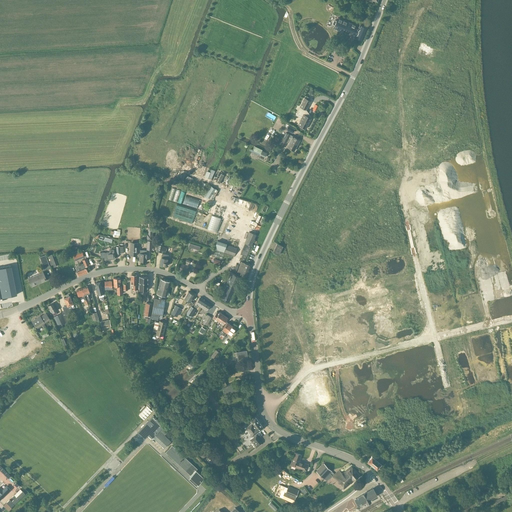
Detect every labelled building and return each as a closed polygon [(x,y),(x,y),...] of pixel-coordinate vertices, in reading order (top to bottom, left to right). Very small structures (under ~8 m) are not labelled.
[(336,21),(335,20),(334,21),(332,23),(333,25),(335,25),(333,28),(341,31),(341,32),(344,33),(344,32),(352,36),(353,33),(356,34),(355,37),(363,40),(367,28),(360,25),(358,30),(355,28),(356,25),(338,18),(336,21)] [(304,98),(299,107),(296,113),(303,116),(298,125),(306,129),(311,118),(303,114),(305,109),(306,110),(311,101),(304,98)] [(287,133),(284,138),(297,145),(300,140),(293,136),(293,137),(291,135),(287,133)] [(287,147),(288,147),(294,150),(297,145),(284,138),(279,147),(283,149),(287,142),(289,143),(287,147)] [(253,151),(258,153),(258,154),(266,157),(268,152),(255,146),(253,151)] [(223,179),(226,181),(229,175),(218,169),(215,176),(218,177),(216,181),(221,183),(223,179)] [(177,202),(181,190),(172,188),(168,199),(177,202)] [(184,204),(198,208),(200,199),(186,196),(184,204)] [(192,223),(196,210),(177,204),(173,217),(192,223)] [(212,215),(208,229),(217,232),(221,218),(212,215)] [(244,243),(245,243),(251,246),(256,234),(249,232),(244,243)] [(251,246),(245,243),(241,254),(245,256),(243,261),(245,261),(251,246)] [(279,254),(283,246),(277,243),(273,252),(279,254)] [(227,244),(224,253),(234,256),(237,248),(227,244)] [(166,248),(161,247),(159,252),(162,253),(159,265),(166,266),(169,255),(165,254),(166,248)] [(104,252),(100,253),(100,257),(104,256),(105,259),(115,258),(114,251),(114,249),(109,249),(109,252),(104,252)] [(84,257),(82,252),(73,255),(75,260),(84,257)] [(40,257),(44,268),(49,266),(45,255),(40,257)] [(76,266),(76,267),(79,276),(88,272),(85,266),(89,265),(86,259),(83,260),(84,263),(80,265),(76,266)] [(247,277),(251,265),(241,261),(237,274),(247,277)] [(182,263),(179,270),(188,274),(191,268),(182,263)] [(11,265),(0,267),(0,297),(17,294),(11,265)] [(343,346),(344,347),(341,350),(342,351),(340,353),(341,356),(368,350),(371,348),(372,349),(398,344),(391,309),(397,307),(399,319),(414,316),(412,303),(423,301),(417,268),(320,287),(321,292),(323,292),(324,294),(326,294),(334,334),(340,333),(341,334),(341,337),(337,338),(338,344),(342,343),(343,346)] [(43,272),(28,278),(32,286),(47,280),(43,272)] [(239,277),(229,272),(223,285),(224,286),(220,297),(229,301),(239,277)] [(148,276),(139,276),(139,290),(148,290),(148,276)] [(122,294),(122,288),(122,286),(120,286),(120,278),(113,278),(114,286),(117,286),(117,294),(122,294)] [(157,293),(162,295),(166,296),(168,296),(169,295),(170,293),(169,292),(167,292),(170,282),(161,279),(157,293)] [(104,293),(103,289),(101,282),(95,283),(98,295),(104,293)] [(86,305),(88,304),(82,288),(77,291),(79,297),(80,300),(84,298),(86,305)] [(184,305),(187,300),(190,302),(194,295),(188,291),(181,304),(184,305)] [(66,296),(66,297),(64,298),(67,305),(62,307),(66,315),(73,312),(70,305),(73,303),(70,295),(69,296),(68,295),(66,296)] [(197,308),(198,305),(201,307),(205,301),(199,297),(195,303),(196,303),(194,306),(197,308)] [(165,300),(161,299),(154,298),(152,313),(153,313),(159,314),(163,315),(165,300)] [(205,301),(201,307),(204,308),(202,311),(205,313),(206,310),(207,310),(208,308),(209,309),(211,307),(210,306),(210,305),(205,301)] [(144,315),(151,316),(153,303),(146,302),(144,315)] [(55,316),(57,315),(55,311),(57,310),(53,303),(48,306),(52,312),(52,311),(53,312),(55,316)] [(177,317),(182,308),(176,305),(171,313),(177,317)] [(191,306),(187,313),(191,316),(194,311),(195,309),(191,306)] [(215,327),(219,321),(224,315),(220,312),(219,312),(217,311),(212,318),(215,320),(215,318),(217,320),(215,323),(214,323),(212,327),(214,328),(215,327)] [(61,312),(57,315),(55,316),(54,316),(58,326),(66,322),(61,312)] [(91,313),(93,321),(93,323),(99,321),(99,319),(97,312),(91,313)] [(40,316),(32,322),(37,328),(38,327),(41,325),(44,329),(46,327),(44,323),(50,319),(46,313),(41,317),(40,316)] [(208,315),(203,323),(207,325),(212,317),(208,315)] [(217,328),(221,322),(223,324),(228,318),(224,315),(219,321),(215,327),(217,328)] [(283,346),(287,367),(301,364),(297,347),(299,347),(296,328),(290,329),(287,316),(265,320),(269,338),(262,339),(264,350),(283,346)] [(110,320),(100,322),(102,331),(112,329),(110,320)] [(153,331),(157,332),(156,334),(162,336),(166,322),(159,321),(159,322),(155,321),(153,331)] [(222,334),(224,336),(226,332),(232,325),(227,322),(222,329),(224,331),(222,334)] [(224,340),(228,334),(231,335),(236,328),(232,325),(226,332),(224,336),(223,337),(222,339),(224,340)] [(23,327),(18,331),(26,342),(31,339),(23,327)] [(13,337),(7,341),(13,350),(19,346),(13,337)] [(57,341),(45,347),(49,356),(62,351),(57,341)] [(371,363),(313,374),(326,439),(375,429),(372,411),(380,410),(381,411),(383,411),(382,410),(380,403),(384,402),(387,403),(387,404),(388,405),(387,409),(388,416),(392,418),(400,457),(404,448),(415,452),(417,452),(411,419),(450,411),(436,346),(416,350),(414,356),(404,358),(399,356),(380,360),(379,356),(370,358),(371,363)] [(215,359),(220,353),(216,350),(211,356),(215,359)] [(233,356),(238,355),(238,359),(247,357),(246,350),(233,351),(233,356)] [(31,361),(22,366),(25,371),(34,365),(31,361)] [(18,368),(9,375),(12,379),(22,373),(18,368)] [(236,390),(233,382),(223,387),(226,394),(236,390)] [(153,411),(148,407),(147,406),(139,415),(144,420),(147,417),(153,411)] [(153,415),(150,419),(137,432),(144,440),(150,434),(165,448),(171,442),(164,435),(166,433),(162,429),(163,427),(159,423),(160,423),(157,420),(157,419),(153,415)] [(255,436),(254,434),(263,428),(255,417),(250,420),(252,422),(246,426),(252,435),(253,437),(250,440),(255,448),(262,443),(256,435),(255,436)] [(425,447),(458,434),(452,418),(418,432),(425,447)] [(204,446),(201,443),(195,450),(203,458),(210,451),(204,446)] [(165,452),(185,471),(186,471),(191,475),(190,476),(198,484),(204,477),(196,470),(197,469),(192,464),(172,445),(165,452)] [(291,466),(295,467),(306,471),(308,464),(299,461),(301,454),(295,452),(291,464),(292,464),(291,466)] [(372,456),(367,462),(377,470),(378,469),(381,464),(383,462),(375,455),(373,457),(372,456)] [(324,479),(330,473),(331,471),(332,471),(324,463),(316,471),(324,479)] [(0,470),(8,479),(11,476),(0,465),(0,470)] [(331,471),(330,473),(332,476),(343,489),(354,481),(359,476),(351,466),(343,472),(342,473),(339,470),(334,474),(331,471)] [(0,499),(0,500),(11,489),(7,485),(3,489),(1,486),(0,487),(0,499)] [(285,490),(283,495),(288,497),(289,495),(295,497),(298,490),(288,486),(286,491),(285,490)] [(12,501),(10,499),(7,502),(12,507),(26,493),(21,488),(12,497),(14,499),(12,501)] [(377,495),(373,488),(366,492),(362,494),(362,495),(355,499),(359,506),(366,502),(367,503),(370,501),(370,500),(377,495)]
